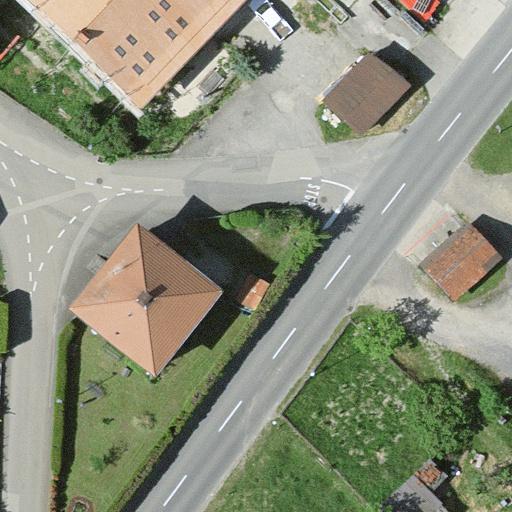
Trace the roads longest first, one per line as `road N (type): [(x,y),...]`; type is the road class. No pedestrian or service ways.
road 1 (tertiary): [(387,205),(159,511)]
road 2 (residential): [(49,177),(301,179),(387,205)]
road 3 (residential): [(49,177),(25,511)]
road 4 (tertiary): [(511,50),(387,205)]
